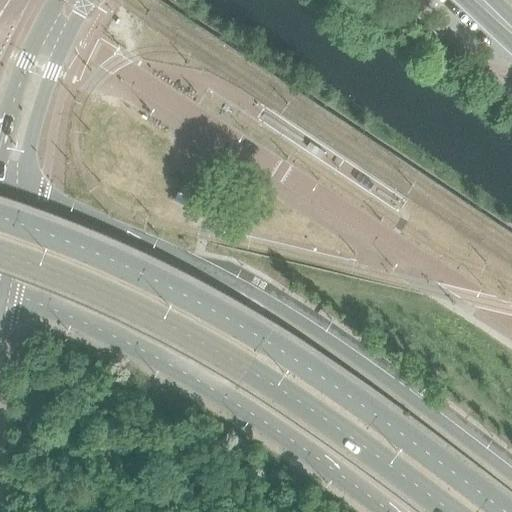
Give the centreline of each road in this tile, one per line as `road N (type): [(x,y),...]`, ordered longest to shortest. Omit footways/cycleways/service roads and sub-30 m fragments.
road 1 (primary): [(506,511),(260,334),(107,252),(0,214)]
road 2 (primary): [(511,473),(338,343),(250,290),(24,180)]
road 3 (residential): [(511,316),(68,34)]
road 4 (primary): [(0,249),(187,330),(343,432),(446,511)]
road 5 (primary): [(2,292),(165,360),(239,401),(390,511)]
road 6 (unknown): [(23,317),(38,382),(53,406),(138,471),(172,511)]
road 7 (secondary): [(24,180),(68,34)]
road 8 (secondary): [(45,19),(0,142)]
